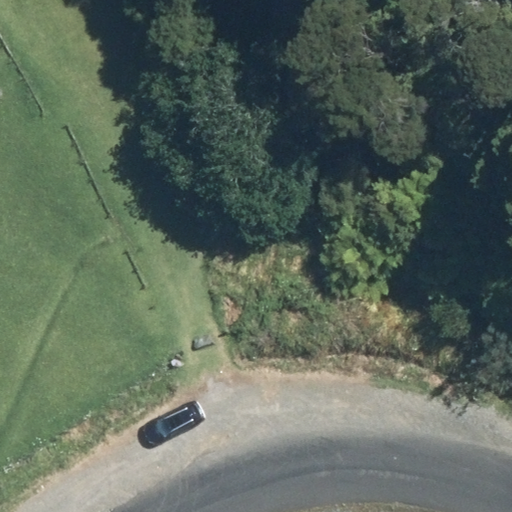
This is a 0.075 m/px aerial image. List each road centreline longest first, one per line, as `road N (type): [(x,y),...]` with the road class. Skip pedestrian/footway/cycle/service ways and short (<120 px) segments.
road 1 (track): [(238,500),(4,0)]
road 2 (unclassified): [(218,511),(337,474),(418,473),(488,491),(511,506)]
